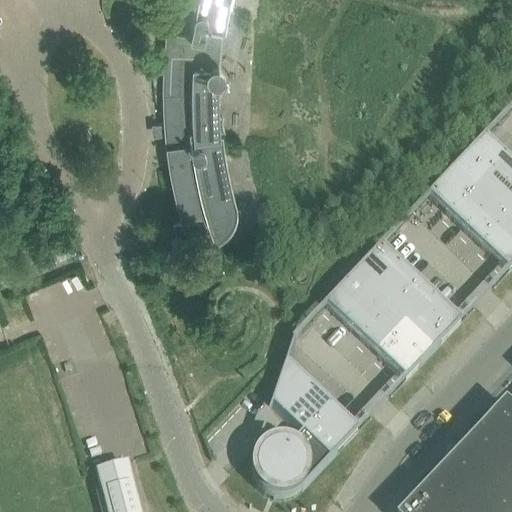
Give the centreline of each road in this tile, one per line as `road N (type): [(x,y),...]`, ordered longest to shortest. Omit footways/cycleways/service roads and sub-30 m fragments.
road 1 (unclassified): [(211,511),(175,453),(101,227)]
road 2 (unclassified): [(101,227),(46,163),(18,108),(15,79),(27,28),(42,10),(68,0)]
road 3 (unclassified): [(101,227),(126,195),(141,108),(132,64),(89,6)]
road 4 (unclassified): [(366,511),(511,343)]
